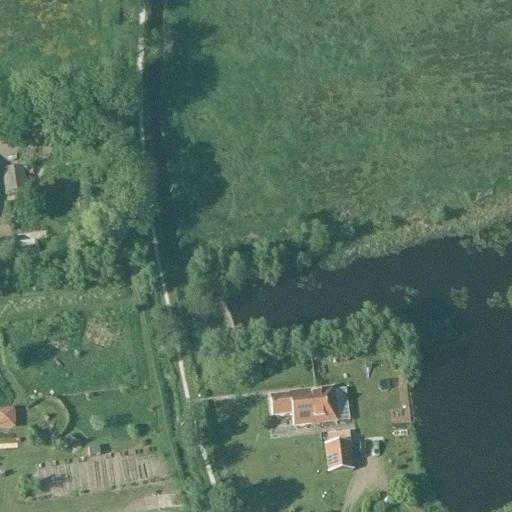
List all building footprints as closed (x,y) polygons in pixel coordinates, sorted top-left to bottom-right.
[(24,193),(21,169),(0,172),(4,196),(24,193)] [(77,201),(78,210),(88,208),(87,199),(77,201)] [(40,242),(11,247),(10,240),(0,241),(0,262),(42,256),(40,242)] [(336,424),(332,391),(302,394),(302,396),(268,400),(270,419),(291,417),(293,430),(336,424)] [(353,472),(350,445),(325,448),(328,475),(353,472)]
